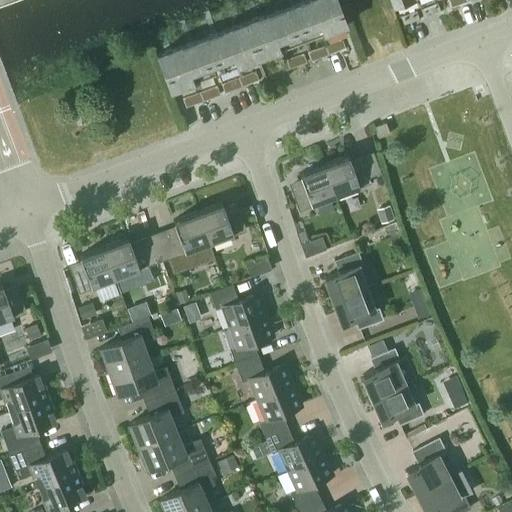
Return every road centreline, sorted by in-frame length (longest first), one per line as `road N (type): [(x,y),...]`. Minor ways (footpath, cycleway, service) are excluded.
road 1 (residential): [(246,132),(325,366),(394,511)]
road 2 (residential): [(133,511),(23,212)]
road 3 (residential): [(246,132),(484,44)]
road 4 (residential): [(23,212),(246,132)]
